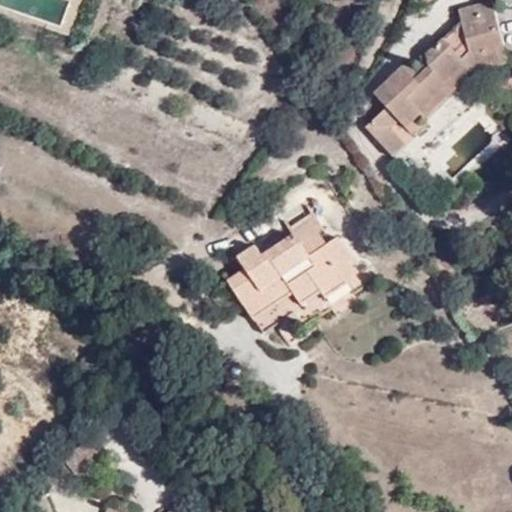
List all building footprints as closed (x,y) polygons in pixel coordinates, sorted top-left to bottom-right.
[(407,122),(448,90),(478,68),(501,59),(484,0),(471,0),(450,7),(461,49),(453,55),(438,36),(418,51),(420,62),(410,70),(405,61),(378,79),(407,122)] [(459,106),(448,90),(407,122),(418,135),(459,106)] [(294,246),(311,237),(317,232),(311,222),(288,237),(290,240),(294,246)] [(318,249),(311,237),(294,246),(290,240),(259,262),(250,249),(233,259),(243,275),(226,286),(260,337),(287,318),(297,332),(326,313),(320,304),(314,297),(335,281),(333,277),(348,268),(331,242),(318,249)] [(341,290),(335,281),(314,297),(320,304),(341,290)] [(99,357),(89,349),(82,359),(92,366),(99,357)] [(86,442),(65,465),(66,466),(79,478),(81,479),(102,457),(86,442)] [(79,478),(66,466),(60,473),(72,485),(79,478)]
